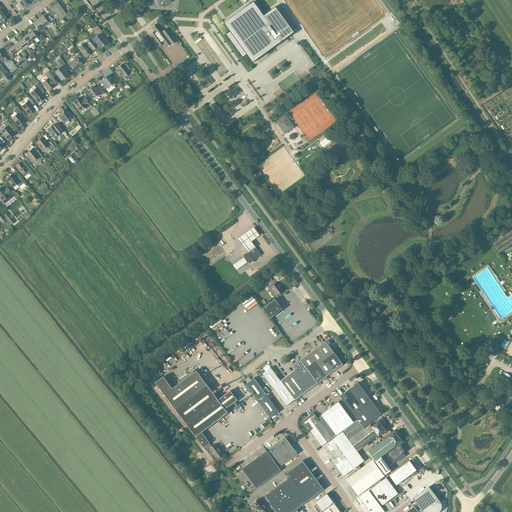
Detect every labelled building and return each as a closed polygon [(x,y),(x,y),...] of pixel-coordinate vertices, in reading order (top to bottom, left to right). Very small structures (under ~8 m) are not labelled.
[(27,4),(24,0),(21,0),(18,3),(22,8),(24,6),(26,9),(30,5),(29,3),(27,4)] [(254,2),(224,23),(230,31),(226,34),(243,57),(247,54),(253,63),(256,60),(274,47),(286,39),(291,35),(293,34),(295,32),(298,30),(279,5),(276,6),(273,8),(264,15),(254,2)] [(58,3),(51,8),(48,10),(52,16),(55,14),(60,20),(67,15),(58,3)] [(43,16),(38,20),(44,28),(49,24),(52,22),(47,16),(44,18),(43,16)] [(38,20),(33,23),(36,28),(34,29),(40,37),(42,39),(44,38),(40,32),(39,32),(39,31),(44,28),(38,20)] [(156,24),(152,27),(154,31),(149,35),(158,47),(163,43),(166,47),(170,44),(171,45),(175,41),(166,29),(162,32),(156,24)] [(89,35),(94,42),(95,42),(100,48),(106,42),(101,36),(103,34),(100,30),(98,28),(92,32),(89,35)] [(32,32),(27,35),(31,41),(33,43),(34,44),(36,43),(33,39),(36,37),(38,39),(40,37),(34,29),(32,31),(32,32)] [(24,38),(22,39),(26,44),(28,47),(33,43),(31,41),(27,35),(26,34),(24,36),(23,37),(24,38)] [(19,41),(18,42),(22,48),(23,50),(28,47),(26,44),(22,39),(22,38),(18,40),(19,41)] [(89,41),(85,44),(84,43),(78,48),(85,57),(92,52),(90,49),(93,47),(89,41)] [(18,42),(13,46),(17,52),(21,48),(23,50),(22,48),(18,42)] [(9,48),(5,50),(6,51),(8,54),(12,59),(14,58),(12,55),(17,52),(13,46),(12,45),(9,48)] [(82,65),(80,62),(82,60),(78,54),(73,58),(74,59),(68,64),(74,71),(82,65)] [(24,61),(22,58),(15,64),(18,67),(24,61)] [(129,73),(128,71),(130,69),(126,63),(123,65),(122,64),(117,68),(118,69),(115,71),(119,76),(122,74),(124,77),(129,73)] [(68,70),(64,65),(54,72),(61,81),(68,75),(65,72),(68,70)] [(44,75),(47,79),(42,83),(48,91),(54,86),(53,86),(57,83),(53,77),(48,71),(44,75)] [(3,74),(2,74),(7,81),(11,78),(9,76),(6,72),(3,74)] [(108,87),(111,84),(113,86),(117,83),(113,77),(110,79),(108,76),(100,81),(103,85),(106,83),(108,87)] [(44,98),(40,93),(43,91),(37,83),(34,86),(35,88),(30,93),(38,103),(44,98)] [(92,99),(97,95),(98,95),(100,96),(104,93),(98,86),(96,88),(94,86),(86,92),(92,99)] [(82,101),(79,97),(73,102),(77,107),(76,108),(79,111),(80,110),(80,111),(85,107),(86,109),(91,105),(89,103),(85,98),(82,101)] [(27,101),(22,106),(28,114),(34,110),(31,106),(34,104),(32,102),(29,98),(26,100),(27,101)] [(14,110),(17,114),(12,118),(18,127),(24,122),(19,115),(21,112),(17,107),(14,110)] [(71,116),(65,108),(62,111),(64,112),(59,116),(64,123),(69,120),(68,118),(71,116)] [(277,122),(278,123),(285,133),(294,127),(286,116),(277,122)] [(14,135),(13,133),(15,131),(7,121),(3,124),(6,127),(1,131),(7,140),(14,135)] [(47,130),(53,137),(56,135),(57,137),(63,132),(58,125),(57,123),(54,125),(54,124),(47,130)] [(42,150),(48,145),(52,150),(55,147),(50,141),(47,144),(42,137),(36,142),(42,150)] [(42,156),(37,150),(34,152),(32,149),(26,154),(28,156),(26,158),(29,162),(31,160),(32,162),(34,160),(35,161),(36,161),(42,156)] [(15,165),(22,174),(24,177),(29,173),(32,171),(24,160),(21,163),(20,162),(15,165)] [(13,187),(17,184),(19,187),(24,183),(20,178),(17,180),(12,174),(6,178),(13,187)] [(3,190),(1,187),(0,188),(0,198),(1,201),(2,200),(5,204),(14,197),(12,194),(11,192),(8,189),(7,187),(3,190)] [(5,213),(3,216),(10,225),(13,223),(5,213)] [(259,235),(254,227),(238,239),(247,252),(248,252),(255,247),(251,241),(259,235)] [(254,260),(261,255),(255,247),(248,252),(247,252),(244,255),(245,257),(249,262),(250,264),(254,261),(254,260)] [(234,265),(238,270),(249,262),(245,257),(234,265)] [(280,285),(278,282),(276,283),(274,280),(267,286),(271,292),(273,290),(277,295),(284,290),(280,285)] [(283,309),(281,307),(275,299),(263,308),(270,318),(283,309)] [(343,364),(326,341),(301,359),(318,383),(343,364)] [(295,370),(280,381),(294,400),(317,383),(301,360),(299,361),(297,362),(295,363),(296,364),(293,366),(292,366),(295,370)] [(157,367),(149,373),(154,381),(162,375),(157,367)] [(286,406),(294,400),(280,381),(271,367),(262,374),(273,389),(270,391),(273,395),(277,393),(286,406)] [(186,423),(206,409),(218,400),(196,371),(172,388),(163,376),(155,382),(186,423)] [(266,394),(254,378),(246,384),(258,400),(266,394)] [(340,396),(357,419),(363,427),(381,414),(358,383),(340,396)] [(218,400),(225,409),(237,400),(230,391),(218,400)] [(271,418),(279,411),(267,395),(258,401),(271,418)] [(195,437),(204,448),(211,444),(202,432),(228,413),(225,409),(218,400),(206,409),(186,423),(195,437)] [(329,409),(344,429),(345,429),(354,422),(338,402),(329,409)] [(322,416),(318,419),(332,438),(336,435),(344,429),(329,409),(321,415),(322,416)] [(322,446),(332,438),(318,419),(315,415),(304,422),(322,446)] [(357,419),(354,422),(345,429),(346,429),(343,431),(349,440),(364,428),(363,427),(357,419)] [(385,431),(378,421),(371,426),(378,436),(385,431)] [(364,428),(349,440),(357,451),(378,436),(371,426),(370,425),(364,428)] [(349,440),(343,431),(322,447),(344,476),(364,461),(357,451),(349,440)] [(394,431),(391,433),(368,452),(375,462),(395,447),(402,441),(394,431)] [(178,437),(174,435),(172,441),(178,444),(180,440),(178,439),(178,437)] [(285,436),(269,448),(281,465),(297,453),(285,436)] [(211,444),(204,448),(206,451),(209,448),(211,451),(210,452),(210,453),(210,454),(211,455),(212,455),(213,455),(214,455),(217,459),(224,454),(216,443),(212,446),(211,444)] [(406,456),(399,445),(389,452),(397,462),(406,456)] [(266,450),(242,468),(257,488),(281,470),(266,450)] [(382,457),(376,461),(382,470),(386,475),(392,471),(382,457)] [(266,495),(278,511),(292,511),(324,489),(303,460),(287,472),(291,476),(266,495)] [(358,495),(384,476),(372,460),(346,479),(358,495)] [(409,460),(389,475),(396,485),(417,470),(409,460)] [(238,472),(235,474),(241,481),(242,479),(249,489),(247,490),(249,493),(256,488),(242,469),(240,470),(241,471),(238,473),(238,472)] [(386,477),(370,489),(382,505),(398,493),(386,477)] [(413,499),(422,511),(439,511),(440,511),(441,511),(441,510),(442,508),(442,507),(442,506),(442,505),(441,504),(441,503),(440,502),(429,486),(413,499)] [(368,491),(359,498),(369,511),(370,511),(385,511),(368,491)] [(316,502),(322,511),(340,511),(327,494),(316,502)] [(259,511),(269,511),(268,511),(266,508),(266,507),(259,498),(253,503),(253,504),(253,505),(252,506),(254,508),(255,508),(256,508),(259,511)]
